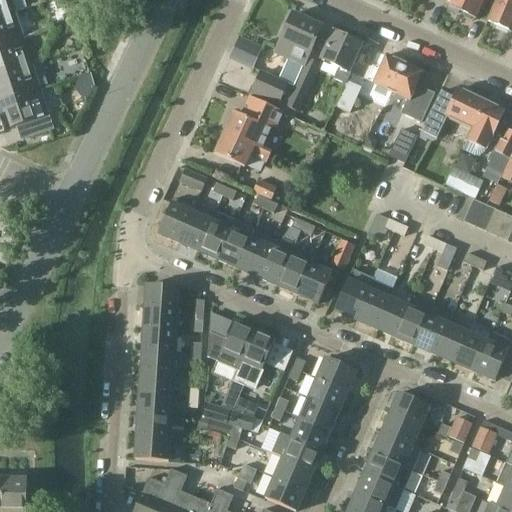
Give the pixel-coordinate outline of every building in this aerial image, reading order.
[(0,0),(0,18),(15,13),(27,9),(23,0),(0,0)] [(60,0),(55,2),(56,7),(62,9),(66,8),(63,0),(60,0)] [(446,0),(448,1),(445,6),(449,7),(448,10),(448,12),(456,16),(458,15),(459,12),(462,14),(468,0),(446,0)] [(468,0),(462,14),(465,15),(464,17),(465,20),(472,23),(474,22),(476,20),(479,21),(488,0),(468,0)] [(511,32),(511,31),(511,0),(496,0),(488,22),(511,32)] [(0,46),(23,39),(15,13),(0,18),(0,46)] [(304,68),(307,60),(322,27),(294,15),(276,55),(304,68)] [(75,32),(71,24),(63,27),(65,31),(70,34),(75,32)] [(321,61),(339,70),(334,81),(346,86),(351,74),(350,73),(362,46),(334,33),(321,61)] [(0,75),(32,65),(23,39),(0,46),(0,75)] [(365,81),(392,94),(405,65),(378,53),(365,81)] [(304,68),(295,89),(286,108),(299,114),(320,66),(307,60),(304,68)] [(0,104),(41,91),(32,65),(0,75),(0,104)] [(405,65),(392,94),(408,101),(402,115),(422,124),(435,96),(426,92),(432,78),(405,65)] [(253,93),(286,108),(295,89),(262,74),(253,93)] [(449,119),(473,131),(487,103),(460,90),(455,99),(442,93),(420,137),(412,153),(421,157),(429,142),(433,141),(434,139),(438,140),(449,119)] [(41,91),(0,104),(0,117),(7,116),(12,131),(18,128),(23,142),(54,131),(41,91)] [(488,169),(503,177),(511,161),(511,158),(511,133),(507,131),(511,120),(511,115),(487,103),(473,131),(468,142),(465,148),(478,154),(483,153),(486,151),(492,140),(501,144),(488,169)] [(235,114),(225,135),(271,156),(275,147),(259,139),(264,128),(235,114)] [(406,165),(412,153),(420,137),(403,128),(389,156),(406,165)] [(271,156),(225,135),(215,155),(245,169),(250,157),(267,165),(271,156)] [(368,138),(364,148),(373,152),(375,146),(374,141),(368,138)] [(511,158),(511,161),(503,177),(501,179),(511,184),(511,158)] [(455,167),(446,186),(475,200),(484,182),(455,167)] [(181,184),(202,193),(207,181),(186,172),(181,184)] [(252,193),(289,209),(294,197),(258,181),(252,193)] [(213,194),(223,198),(227,189),(217,185),(213,194)] [(227,189),(223,198),(233,202),(237,194),(227,189)] [(254,206),(264,211),(268,202),(258,197),(254,206)] [(158,235),(178,244),(193,209),(173,200),(158,235)] [(464,223),(475,228),(484,206),(474,201),(464,223)] [(268,202),(264,211),(274,215),(278,206),(268,202)] [(178,244),(198,253),(216,214),(195,205),(193,209),(178,244)] [(475,228),(486,233),(495,211),(484,206),(475,228)] [(486,233),(497,238),(506,216),(495,211),(486,233)] [(198,253),(218,262),(236,222),(216,214),(198,253)] [(395,234),(399,225),(378,216),(368,237),(382,244),(388,231),(395,234)] [(511,232),(511,218),(506,216),(497,238),(508,243),(511,232)] [(292,229),(302,233),(305,224),(296,220),(292,229)] [(218,262),(238,271),(255,231),(236,222),(218,262)] [(305,224),(302,233),(311,237),(315,229),(305,224)] [(408,229),(399,225),(395,234),(404,238),(408,229)] [(238,271),(258,279),(275,240),(255,231),(238,271)] [(424,246),(433,251),(437,242),(427,237),(424,246)] [(258,279),(278,288),(295,248),(275,240),(258,279)] [(331,266),(344,271),(354,247),(342,242),(331,266)] [(437,242),(433,251),(443,255),(447,246),(437,242)] [(298,297),(312,266),(316,257),(295,248),(278,288),(298,297)] [(464,264),(473,268),(477,259),(467,255),(464,264)] [(477,259),(473,268),(483,272),(487,263),(477,259)] [(312,266),(298,297),(318,306),(332,275),(312,266)] [(493,277),(503,281),(507,272),(497,268),(493,277)] [(335,313),(355,322),(371,285),(351,276),(348,282),(335,313)] [(376,331),(390,300),(394,291),(372,282),(371,285),(355,322),(376,331)] [(147,286),(145,309),(179,311),(180,289),(147,286)] [(376,331),(395,339),(409,308),(390,300),(376,331)] [(195,302),(195,312),(204,313),(205,302),(195,302)] [(395,339),(414,348),(430,312),(411,304),(409,308),(395,339)] [(501,313),(511,318),(511,314),(511,307),(505,304),(501,313)] [(436,357),(449,326),(453,317),(432,308),(430,312),(414,348),(436,357)] [(145,309),(144,330),(177,333),(179,311),(145,309)] [(204,313),(195,312),(194,323),(203,324),(204,313)] [(208,359),(238,372),(255,332),(234,323),(226,341),(209,334),(208,359)] [(436,357),(455,365),(468,334),(449,326),(436,357)] [(144,330),(142,352),(176,354),(177,333),(144,330)] [(276,341),(255,332),(238,372),(233,383),(244,388),(245,385),(255,389),(258,381),(276,341)] [(455,365),(474,373),(487,343),(468,334),(455,365)] [(487,343),(474,373),(495,383),(505,361),(511,363),(511,342),(491,334),(487,343)] [(192,345),(192,355),(201,356),(202,345),(192,345)] [(142,352),(141,374),(174,376),(176,354),(142,352)] [(201,356),(192,355),(191,366),(201,367),(201,356)] [(326,359),(317,380),(348,393),(357,372),(326,359)] [(297,360),(293,370),(302,373),(306,364),(297,360)] [(302,373),(293,370),(289,379),(297,383),(302,373)] [(141,374),(139,395),(173,398),(174,376),(141,374)] [(317,380),(308,400),(339,413),(348,393),(317,380)] [(233,383),(228,394),(239,399),(244,388),(233,383)] [(190,388),(189,399),(199,399),(199,389),(190,388)] [(399,394),(390,415),(421,428),(421,429),(425,431),(435,409),(399,394)] [(139,395),(138,417),(171,419),(173,398),(139,395)] [(199,399),(189,399),(188,409),(198,410),(199,399)] [(280,399),(276,409),(284,413),(289,403),(280,399)] [(308,400),(300,420),(331,433),(339,413),(308,400)] [(221,410),(208,406),(204,419),(210,420),(226,425),(230,412),(221,410)] [(284,413),(276,409),(271,419),(280,423),(284,413)] [(206,431),(229,439),(233,428),(229,426),(232,413),(230,412),(226,425),(210,420),(206,431)] [(232,413),(229,426),(233,428),(242,431),(251,433),(255,420),(232,413)] [(390,415),(381,437),(412,450),(421,429),(421,428),(390,415)] [(138,417),(137,439),(170,441),(171,419),(138,417)] [(210,420),(204,419),(203,418),(202,419),(197,432),(206,433),(206,431),(210,420)] [(449,438),(464,445),(473,426),(457,419),(449,438)] [(255,420),(251,433),(254,434),(258,435),(261,427),(263,423),(255,420)] [(300,420),(292,439),(291,440),(322,453),(331,433),(300,420)] [(438,436),(447,439),(451,429),(442,426),(438,436)] [(233,428),(230,438),(239,441),(242,431),(233,428)] [(473,448),(489,455),(497,436),(481,430),(473,448)] [(274,455),(283,459),(314,472),(322,453),(291,440),(292,439),(283,435),(274,455)] [(381,437),(373,455),(413,472),(421,454),(412,450),(381,437)] [(230,438),(230,439),(226,448),(236,451),(239,441),(230,438)] [(170,441),(137,439),(135,461),(169,463),(170,441)] [(451,453),(459,457),(464,447),(455,443),(451,453)] [(226,449),(217,447),(214,457),(223,460),(226,449)] [(468,460),(477,464),(481,454),(472,450),(468,460)] [(373,455),(365,475),(396,488),(394,491),(403,495),(413,472),(373,455)] [(283,459),(274,479),(305,493),(314,472),(283,459)] [(497,485),(506,489),(506,488),(511,490),(511,466),(506,464),(497,485)] [(134,511),(162,511),(179,474),(171,471),(164,486),(149,479),(134,511)] [(442,473),(438,483),(447,486),(451,477),(442,473)] [(162,511),(190,511),(196,499),(181,493),(188,478),(179,474),(162,511)] [(9,479),(1,479),(0,511),(25,511),(26,479),(25,479),(22,475),(13,475),(9,479)] [(365,475),(356,495),(387,508),(394,491),(396,488),(365,475)] [(234,489),(243,493),(247,483),(238,479),(234,489)] [(296,511),(305,493),(274,479),(265,500),(292,511),(296,511)] [(459,480),(455,490),(464,494),(468,484),(459,480)] [(447,486),(438,483),(434,493),(442,496),(447,486)] [(511,511),(511,490),(506,488),(506,489),(498,507),(508,511),(511,511)] [(464,494),(455,490),(451,500),(460,504),(464,494)] [(190,511),(217,511),(226,494),(217,491),(211,506),(196,499),(190,511)] [(217,511),(227,511),(234,498),(226,494),(217,511)] [(356,495),(348,511),(386,511),(385,511),(387,508),(356,495)]
